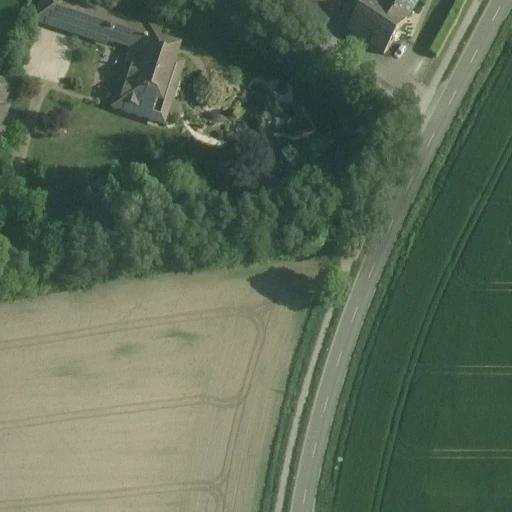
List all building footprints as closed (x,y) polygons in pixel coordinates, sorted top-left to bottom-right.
[(44,0),(38,19),(108,42),(116,19),(109,17),(111,8),(86,0),(44,0)] [(310,0),(334,15),(343,0),(310,0)] [(367,0),(347,31),(383,56),(404,24),(403,23),(418,0),(386,0),(380,9),(367,0)] [(116,19),(108,42),(132,49),(113,107),(155,121),(168,83),(173,84),(178,68),(173,66),(178,52),(158,45),(164,28),(142,21),(140,27),(116,19)] [(0,83),(0,122),(6,111),(0,107),(10,88),(0,83)]
